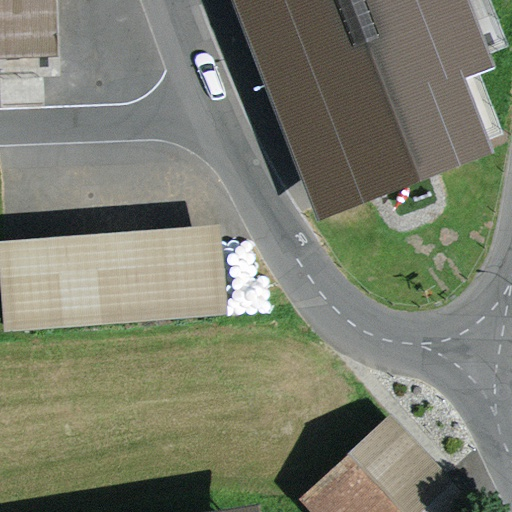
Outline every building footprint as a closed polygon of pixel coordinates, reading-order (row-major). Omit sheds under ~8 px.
[(0,0),(0,48),(41,47),(39,0),(0,0)] [(424,79),(450,68),(423,0),(275,0),(350,193),(453,153),(424,79)] [(213,244),(6,261),(11,324),(219,308),(213,244)] [(424,462),(398,433),(361,467),(386,495),(424,462)] [(468,511),(470,511),(424,462),(386,495),(367,511),(468,511)] [(334,511),(367,511),(386,495),(361,467),(323,499),(334,511)]
